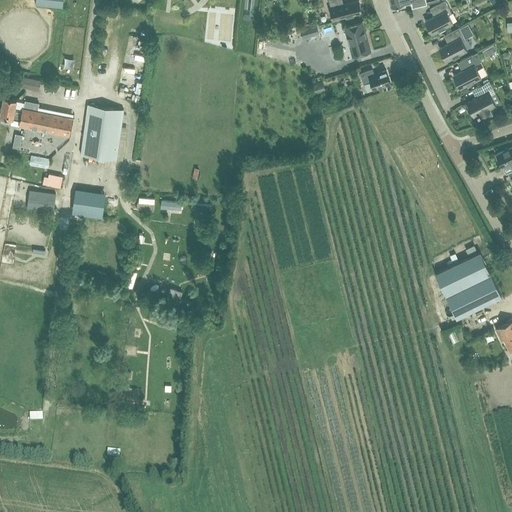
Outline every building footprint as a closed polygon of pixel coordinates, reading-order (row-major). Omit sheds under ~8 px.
[(445,0),(444,0),(432,6),(437,14),(425,20),(432,34),(453,23),(448,14),(452,12),(445,0)] [(344,7),(339,9),(330,11),(332,20),(352,15),(361,12),(359,1),(343,5),(344,7)] [(363,21),(353,24),(344,27),(352,55),(371,50),(365,30),(366,29),(365,23),(363,23),(363,21)] [(301,28),(303,37),(319,33),(316,24),(301,28)] [(459,27),(446,33),(451,42),(439,47),(446,61),(467,50),(462,41),(466,39),(459,27)] [(497,50),(494,45),(488,47),(491,53),(497,50)] [(481,78),(474,64),(482,61),(477,52),(472,55),(460,60),(465,69),(453,75),(460,88),(481,78)] [(374,89),(390,83),(391,85),(386,70),(375,74),(373,68),(360,73),(364,84),(371,81),(374,89)] [(19,86),(39,90),(41,80),(21,76),(19,86)] [(482,114),(489,110),(488,108),(495,105),(490,95),(495,93),(489,80),(474,88),(479,96),(467,102),(474,115),(481,112),(482,114)] [(312,85),(314,93),(326,90),(323,81),(312,85)] [(4,97),(0,115),(0,116),(1,117),(1,121),(2,122),(9,124),(11,123),(12,118),(20,120),(19,125),(70,135),(73,118),(37,111),(39,103),(25,100),(24,108),(22,108),(22,109),(15,108),(17,100),(4,97)] [(80,154),(116,159),(120,159),(122,150),(121,150),(121,147),(118,147),(124,109),(88,104),(80,154)] [(511,146),(496,153),(497,156),(496,158),(499,164),(501,164),(503,167),(511,162),(511,146)] [(31,163),(48,167),(50,159),(32,155),(31,163)] [(63,176),(49,173),(47,184),(60,188),(61,184),(62,185),(64,180),(62,179),(63,176)] [(72,214),(103,218),(106,192),(76,188),(72,214)] [(56,194),(30,191),(27,209),(53,212),(56,194)] [(435,274),(455,314),(451,316),(452,319),(456,317),(456,318),(502,296),(480,252),(435,274)] [(96,272),(94,277),(103,280),(105,274),(96,272)] [(166,299),(178,303),(182,292),(170,288),(166,299)] [(511,349),(511,319),(495,328),(501,340),(504,339),(510,350),(511,349)] [(80,377),(71,379),(73,388),(82,386),(80,377)] [(116,382),(108,383),(110,395),(118,394),(116,382)] [(126,387),(124,401),(130,401),(132,387),(126,387)] [(173,399),(183,399),(183,390),(173,390),(173,399)]
